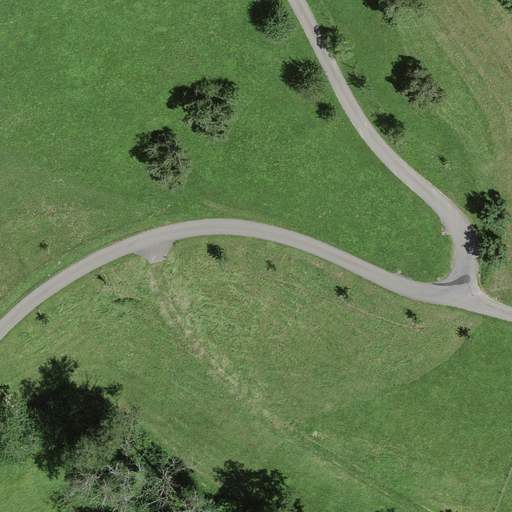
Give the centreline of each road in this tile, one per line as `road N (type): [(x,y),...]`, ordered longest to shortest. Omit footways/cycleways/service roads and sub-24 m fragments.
road 1 (track): [(453,301),(288,236),(232,226),(128,244),(66,276),(0,334)]
road 2 (track): [(453,301),(462,254),(451,226),(363,136),(289,0)]
